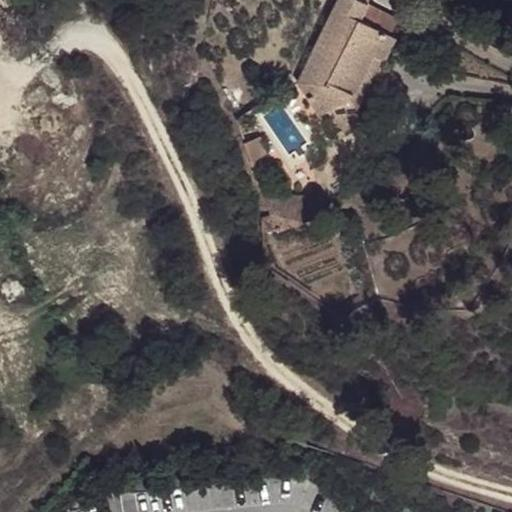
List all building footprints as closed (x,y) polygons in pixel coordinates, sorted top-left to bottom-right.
[(371,35),(378,40),(382,41),(391,21),(361,5),(364,0),(332,0),(302,58),(322,90),(353,69),(371,35)] [(356,80),(378,40),(371,35),(353,69),(356,80)] [(363,92),(356,80),(353,69),(322,90),(332,106),(342,101),(344,105),(363,92)] [(245,129),(254,153),(271,146),(262,123),(245,129)] [(312,182),(266,179),(279,218),(320,203),(312,182)]
